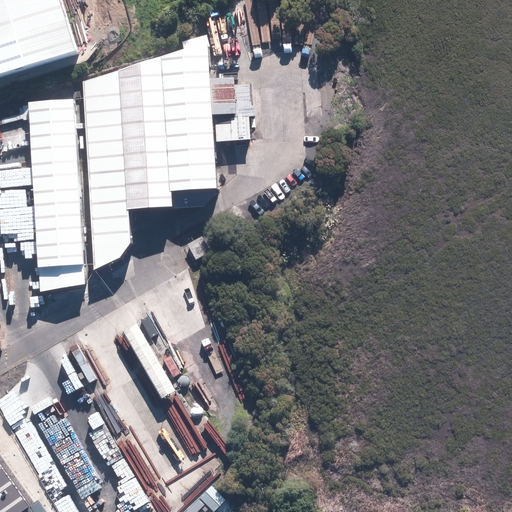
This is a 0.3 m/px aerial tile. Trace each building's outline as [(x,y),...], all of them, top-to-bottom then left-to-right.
[(81,18),(74,0),(0,0),(0,44),(54,27),(81,18)] [(54,27),(0,44),(0,79),(64,59),(54,27)] [(215,45),(167,61),(175,189),(227,185),(215,45)] [(175,189),(167,61),(125,73),(134,210),(177,208),(175,189)] [(81,86),(83,105),(96,275),(138,261),(134,210),(124,73),(81,86)] [(83,105),(32,109),(46,296),(97,292),(96,275),(83,105)] [(202,236),(188,243),(196,258),(210,251),(202,236)] [(140,324),(126,332),(163,398),(178,390),(140,324)] [(0,454),(0,511),(33,511),(38,509),(0,454)] [(205,498),(192,511),(209,511),(214,507),(205,498)]
